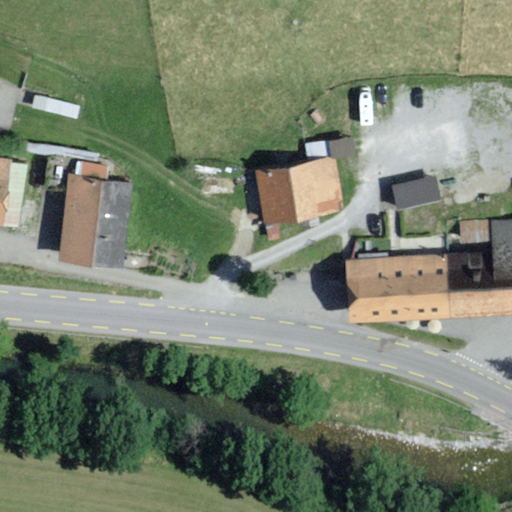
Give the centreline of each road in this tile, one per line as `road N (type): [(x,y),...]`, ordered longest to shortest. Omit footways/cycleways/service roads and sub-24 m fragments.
road 1 (secondary): [(216,326),(395,356),(475,385)]
road 2 (residential): [(216,326),(183,290),(0,253)]
road 3 (secondary): [(0,304),(216,326)]
